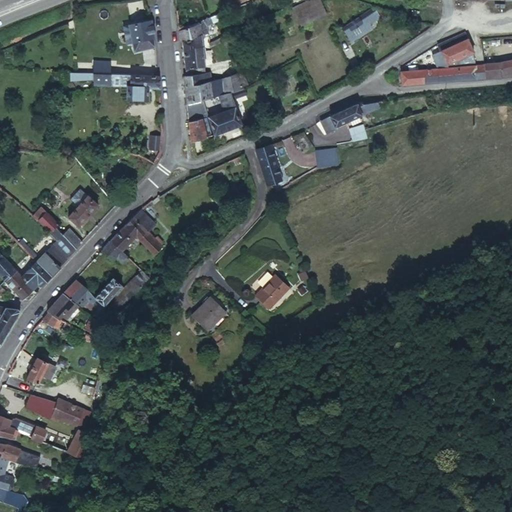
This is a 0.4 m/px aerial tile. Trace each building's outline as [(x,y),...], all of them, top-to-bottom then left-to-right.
[(232,0),(233,3),(227,4),(227,7),(222,9),(224,16),(251,5),(250,0),(232,0)] [(322,0),(314,0),(298,6),(305,25),(329,16),(322,0)] [(382,21),(377,9),(366,14),(370,22),(349,33),(353,41),(374,29),(373,25),(382,21)] [(179,29),(189,26),(188,10),(178,10),(179,29)] [(370,22),(366,14),(345,26),(349,33),(370,22)] [(154,51),(150,20),(131,23),(134,51),(154,51)] [(211,23),(210,20),(189,26),(179,29),(181,45),(183,45),(206,37),(204,26),(211,23)] [(207,43),(206,37),(183,45),(187,72),(206,65),(204,44),(207,43)] [(474,49),(469,38),(432,56),(436,65),(461,55),(464,60),(472,56),(469,50),(474,49)] [(511,74),(511,59),(501,61),(504,75),(511,74)] [(501,61),(490,63),(492,76),(504,75),(501,61)] [(492,76),(490,63),(482,64),(484,76),(492,76)] [(477,65),(393,72),(394,83),(421,81),(450,79),(484,76),(482,64),(477,65)] [(232,67),(234,74),(241,72),(238,65),(232,67)] [(96,76),(106,77),(107,66),(96,66),(96,76)] [(212,83),(217,98),(220,97),(222,94),(245,84),(241,72),(234,74),(212,83)] [(209,73),(184,81),(188,107),(217,98),(212,83),(209,73)] [(140,93),(159,94),(157,78),(139,79),(106,77),(96,76),(95,81),(95,88),(121,89),(121,101),(139,101),(140,93)] [(252,94),(248,83),(245,84),(222,94),(220,97),(225,113),(213,118),(216,135),(235,130),(246,123),(238,100),(252,94)] [(64,87),(64,95),(78,96),(78,88),(64,87)] [(361,109),(359,99),(352,101),(341,105),(324,115),(316,120),(321,130),(334,123),(334,120),(361,109)] [(200,121),(190,124),(192,135),(194,142),(205,138),(200,121)] [(346,130),(348,139),(363,138),(359,126),(346,130)] [(146,148),(159,148),(160,136),(147,135),(146,148)] [(254,148),(267,182),(289,174),(285,166),(279,168),(269,142),(254,148)] [(332,146),(313,148),(315,170),(334,168),(332,146)] [(88,152),(86,160),(104,164),(107,157),(88,152)] [(285,163),(285,166),(289,174),(302,169),(297,158),(285,163)] [(128,192),(141,178),(134,172),(121,184),(128,192)] [(85,192),(68,209),(77,219),(95,201),(85,192)] [(38,204),(29,213),(45,228),(52,235),(55,233),(73,250),(81,241),(63,224),(61,226),(38,204)] [(154,220),(142,208),(133,217),(143,226),(145,228),(154,220)] [(143,226),(133,217),(112,239),(122,248),(134,235),(143,226)] [(159,242),(145,228),(143,226),(134,235),(150,250),(159,242)] [(52,235),(45,228),(32,240),(39,248),(31,255),(49,275),(73,250),(55,233),(52,235)] [(188,245),(180,236),(170,247),(178,255),(188,245)] [(112,239),(103,249),(116,260),(119,257),(126,265),(132,259),(122,248),(112,239)] [(0,277),(2,280),(12,269),(0,255),(0,277)] [(37,285),(49,275),(31,255),(14,272),(28,287),(34,281),(37,285)] [(244,288),(258,302),(278,281),(264,267),(244,288)] [(18,297),(28,287),(14,272),(12,269),(2,280),(18,297)] [(151,280),(143,271),(113,303),(121,311),(151,280)] [(78,272),(66,285),(77,294),(88,281),(78,272)] [(98,294),(106,301),(122,284),(114,278),(98,294)] [(66,285),(52,303),(68,312),(80,297),(77,294),(66,285)] [(205,294),(186,314),(202,329),(221,310),(205,294)] [(65,312),(50,305),(39,321),(42,324),(49,315),(58,320),(65,312)] [(0,340),(20,317),(20,311),(17,309),(11,309),(0,307),(0,340)] [(102,313),(98,309),(93,315),(97,318),(102,313)] [(48,351),(32,343),(22,365),(33,370),(37,359),(43,362),(48,351)] [(108,355),(102,352),(99,360),(105,363),(108,355)] [(52,400),(25,393),(21,404),(47,415),(48,412),(52,400)] [(53,396),(52,400),(48,412),(75,421),(81,407),(53,396)] [(8,414),(0,410),(0,433),(4,435),(5,432),(12,434),(13,431),(14,428),(4,424),(8,414)] [(47,415),(74,424),(75,421),(48,412),(47,415)] [(32,419),(15,414),(8,414),(4,424),(14,428),(13,431),(26,436),(27,432),(23,431),(25,425),(29,427),(32,419)] [(83,454),(90,431),(74,426),(71,433),(32,419),(29,427),(25,425),(23,431),(27,432),(26,436),(43,441),(50,443),(62,447),(83,454)] [(43,441),(26,436),(25,439),(41,444),(43,441)] [(0,454),(5,456),(13,459),(17,447),(0,440),(0,454)] [(60,452),(62,447),(50,443),(48,448),(60,452)] [(13,459),(50,472),(54,461),(17,447),(13,459)] [(0,488),(5,490),(7,489),(11,478),(10,477),(0,472),(0,470),(5,456),(0,454),(0,488)] [(29,511),(32,503),(19,500),(14,511),(29,511)]
